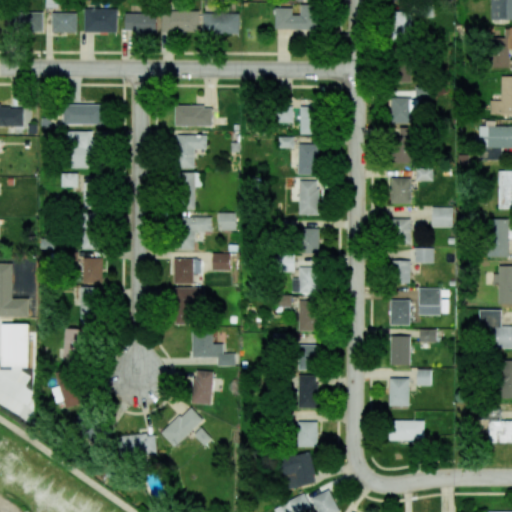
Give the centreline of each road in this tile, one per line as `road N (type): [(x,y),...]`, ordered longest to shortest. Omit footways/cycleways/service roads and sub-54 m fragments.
road 1 (residential): [(362,470),(359,0)]
road 2 (residential): [(0,69),(359,71)]
road 3 (residential): [(140,382),(143,69)]
road 4 (residential): [(362,470),(389,488),(511,478)]
